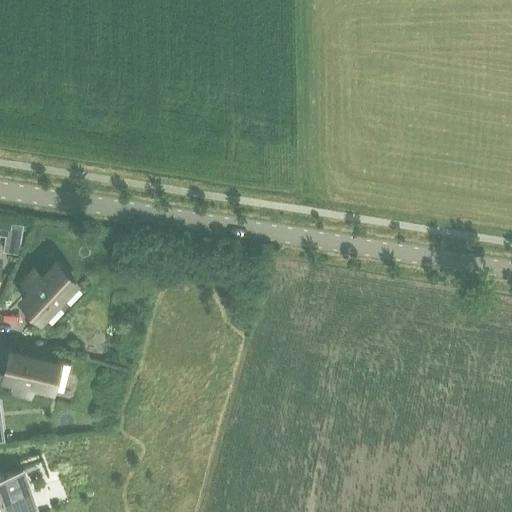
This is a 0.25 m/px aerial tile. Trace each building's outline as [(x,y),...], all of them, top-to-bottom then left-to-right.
[(0,234),(5,235),(3,249),(19,252),(23,223),(0,219),(0,234)] [(35,225),(32,236),(45,238),(47,227),(35,225)] [(31,286),(21,296),(41,315),(75,280),(55,261),(41,276),(33,268),(23,278),(31,286)] [(59,361),(11,349),(4,376),(24,381),(22,391),(35,395),(38,384),(52,388),(59,361)] [(0,511),(11,511),(32,505),(26,486),(19,488),(13,470),(1,474),(0,471),(0,511)]
